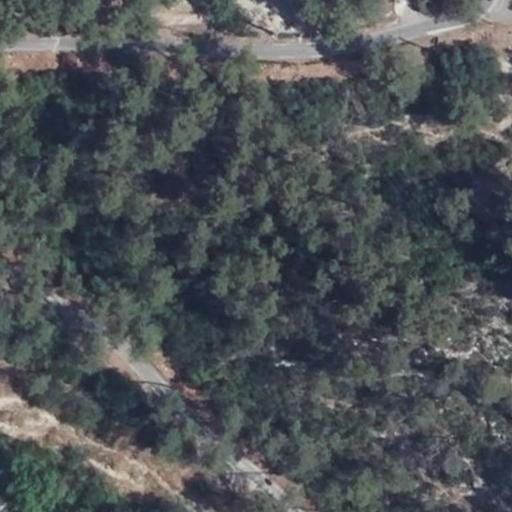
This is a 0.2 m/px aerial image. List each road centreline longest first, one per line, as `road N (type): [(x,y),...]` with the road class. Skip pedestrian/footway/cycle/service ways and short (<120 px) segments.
road 1 (unclassified): [(0,44),(296,48),(381,41),(481,17),(496,0)]
road 2 (unclassified): [(295,511),(0,245)]
